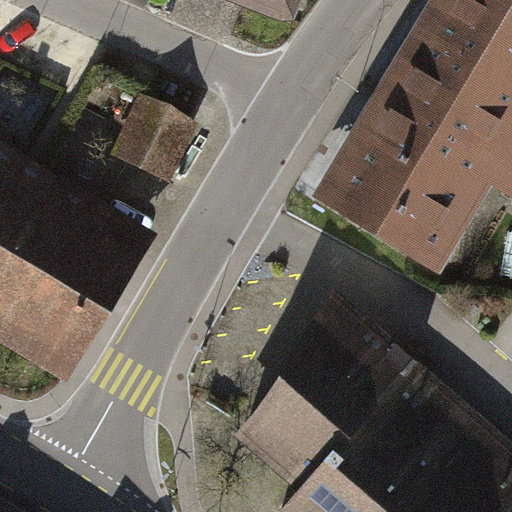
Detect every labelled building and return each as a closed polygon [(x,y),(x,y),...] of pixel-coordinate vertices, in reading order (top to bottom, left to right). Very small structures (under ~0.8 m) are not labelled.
[(227,0),(287,21),(294,0),(227,0)] [(511,0),(425,0),(308,198),(448,280),(501,190),(511,196),(511,0)] [(199,124),(152,97),(116,160),(164,187),(199,124)] [(144,243),(0,154),(0,337),(63,376),(144,243)] [(307,490),(289,511),(511,511),(511,447),(337,290),(243,444),(307,490)]
